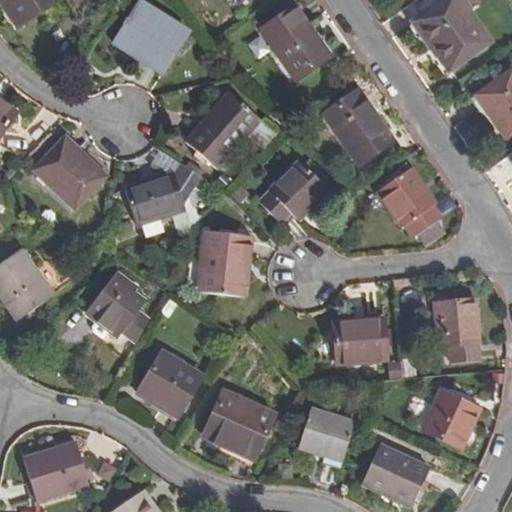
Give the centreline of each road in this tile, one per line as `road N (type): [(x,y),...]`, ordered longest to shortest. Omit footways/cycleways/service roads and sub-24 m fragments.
road 1 (residential): [(328,511),(211,490),(132,435),(85,416),(0,401)]
road 2 (residential): [(498,255),(468,191),(337,0)]
road 3 (residential): [(498,255),(298,273)]
road 4 (residential): [(121,120),(61,105),(0,65)]
